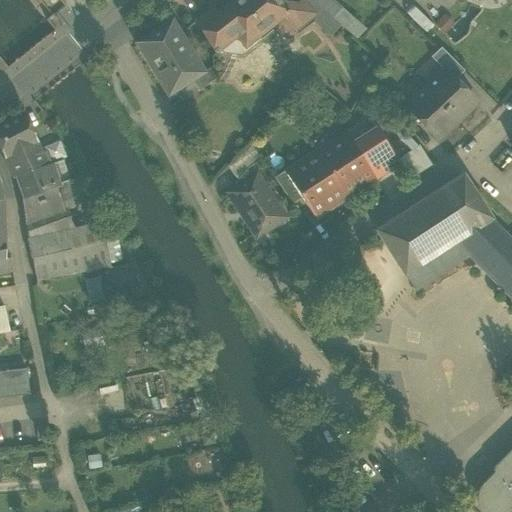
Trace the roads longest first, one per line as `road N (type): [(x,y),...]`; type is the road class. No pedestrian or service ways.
road 1 (residential): [(84,511),(49,411),(0,173)]
road 2 (residential): [(511,109),(469,153),(252,299)]
road 3 (residential): [(252,299),(90,21)]
road 4 (residential): [(451,511),(252,299)]
